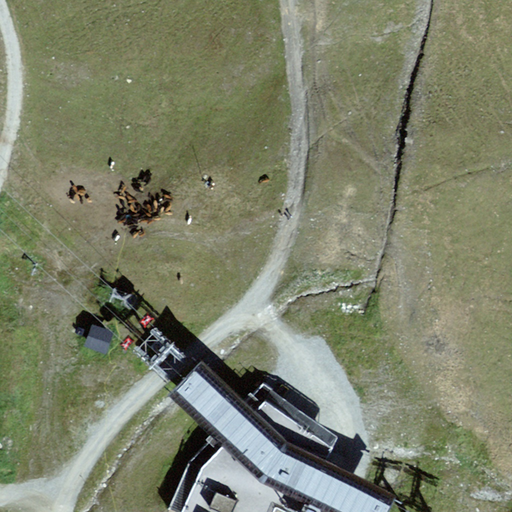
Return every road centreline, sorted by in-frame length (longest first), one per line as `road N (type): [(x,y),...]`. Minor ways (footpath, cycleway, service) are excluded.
road 1 (track): [(286,0),(299,138),(279,253),(250,304),(118,417),(61,511)]
road 2 (track): [(0,167),(15,96),(0,4)]
